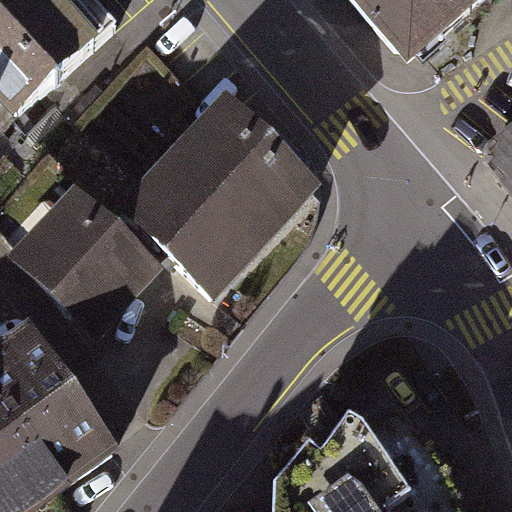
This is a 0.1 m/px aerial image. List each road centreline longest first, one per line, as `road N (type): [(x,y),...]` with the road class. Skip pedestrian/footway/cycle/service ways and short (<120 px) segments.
road 1 (tertiary): [(162,511),(330,301),(425,224)]
road 2 (tertiary): [(425,224),(245,0)]
road 3 (tertiary): [(511,373),(490,319),(425,224)]
